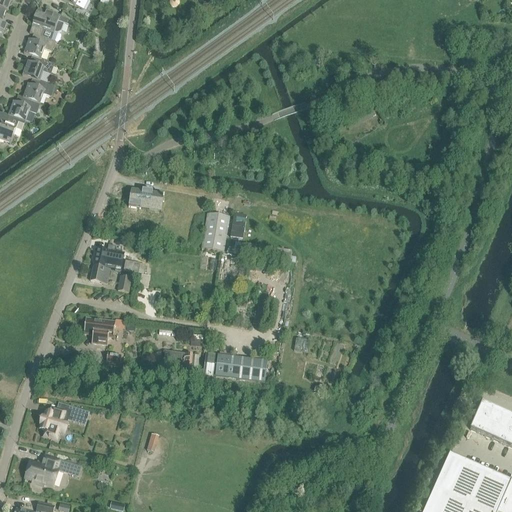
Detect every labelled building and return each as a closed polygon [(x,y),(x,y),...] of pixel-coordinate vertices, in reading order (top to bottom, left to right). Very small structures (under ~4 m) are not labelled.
[(0,0),(0,16),(3,18),(6,12),(8,13),(12,0),(0,0)] [(59,0),(76,8),(77,6),(84,10),(88,2),(88,0),(59,0)] [(170,3),(170,4),(170,5),(170,6),(171,6),(171,7),(172,7),(173,8),(174,8),(175,8),(176,8),(177,8),(177,7),(178,7),(178,6),(179,6),(179,5),(179,4),(179,3),(179,2),(179,1),(178,1),(178,0),(177,0),(171,0),(171,1),(170,1),(170,2),(170,3)] [(31,31),(30,34),(33,36),(33,35),(51,41),(53,34),(54,34),(57,35),(62,32),(65,24),(67,25),(68,21),(68,20),(66,19),(60,17),(46,12),(45,14),(38,11),(36,16),(33,25),(31,31)] [(85,33),(83,41),(93,43),(95,35),(85,33)] [(25,52),(24,55),(32,58),(32,57),(41,61),(41,60),(42,58),(44,51),(52,54),(56,43),(51,41),(33,35),(33,36),(31,41),(29,40),(25,52)] [(27,63),(22,77),(32,81),(33,80),(40,83),(40,82),(43,72),(51,75),(51,74),(53,69),(54,65),(41,60),(41,61),(32,57),(32,58),(30,63),(27,63)] [(54,87),(40,82),(40,83),(33,80),(32,81),(30,86),(28,85),(23,99),(40,105),(43,95),(51,98),(54,87)] [(40,105),(23,99),(18,97),(16,104),(13,103),(8,117),(9,117),(25,122),(29,112),(36,115),(40,105)] [(9,117),(8,117),(0,113),(0,141),(10,145),(17,128),(6,124),(9,117)] [(142,192),(131,191),(130,199),(130,201),(129,207),(129,208),(140,210),(141,209),(147,210),(161,212),(160,212),(162,212),(162,211),(163,202),(164,202),(164,199),(163,199),(164,197),(164,196),(153,194),(153,193),(142,192)] [(207,216),(201,251),(225,255),(230,219),(207,216)] [(241,249),(227,246),(226,256),(241,259),(288,266),(290,254),(242,246),(241,249)] [(97,250),(94,266),(110,270),(115,271),(116,268),(116,267),(118,268),(120,262),(121,262),(123,255),(115,254),(115,252),(116,248),(108,247),(110,248),(109,252),(107,252),(97,250)] [(140,264),(125,262),(123,272),(138,275),(140,264)] [(94,266),(90,282),(107,285),(109,278),(110,270),(94,266)] [(131,280),(121,278),(118,292),(129,294),(131,280)] [(115,324),(86,320),(84,336),(92,337),(91,345),(107,347),(108,339),(113,340),(115,324)] [(202,339),(192,338),(191,346),(201,347),(202,339)] [(182,354),(164,353),(162,370),(181,372),(182,354)] [(121,358),(122,357),(108,355),(106,362),(120,365),(121,358)] [(201,358),(187,356),(186,372),(200,374),(201,358)] [(216,377),(266,383),(268,363),(218,357),(216,377)] [(511,416),(482,404),(470,431),(511,449),(511,416)] [(59,434),(61,428),(65,429),(69,417),(86,422),(89,414),(61,406),(59,413),(53,411),(51,417),(45,415),(41,430),(46,432),(44,438),(49,439),(49,440),(52,441),(52,440),(56,441),(59,434)] [(30,463),(25,480),(54,488),(59,472),(57,471),(60,462),(45,457),(42,467),(30,463)] [(511,511),(511,484),(449,457),(424,511),(511,511)]
